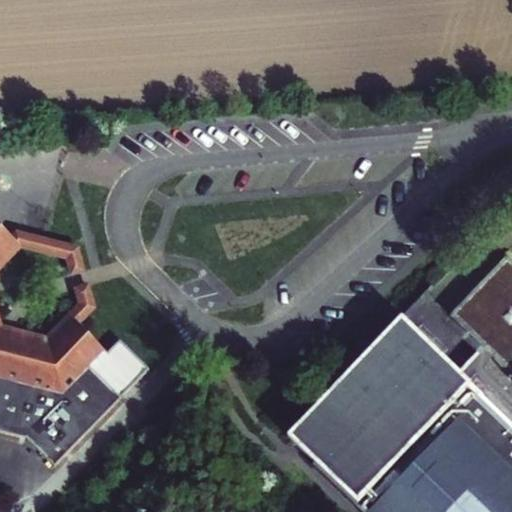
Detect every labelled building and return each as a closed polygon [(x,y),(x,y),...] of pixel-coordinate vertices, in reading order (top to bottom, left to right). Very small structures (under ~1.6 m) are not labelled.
[(0,267),(24,245),(68,255),(72,270),(88,266),(82,244),(44,235),(9,226),(0,217),(0,267)] [(362,511),(511,511),(511,261),(508,258),(450,318),(484,350),(461,375),(402,319),(288,436),(315,462),(314,464),(362,511)] [(81,303),(73,311),(83,321),(98,305),(93,283),(77,287),(81,303)] [(0,424),(31,432),(59,462),(155,367),(126,337),(113,350),(83,321),(73,311),(51,335),(8,325),(0,333),(0,320),(1,320),(0,316),(0,424)] [(0,333),(8,325),(1,320),(0,320),(0,333)]
